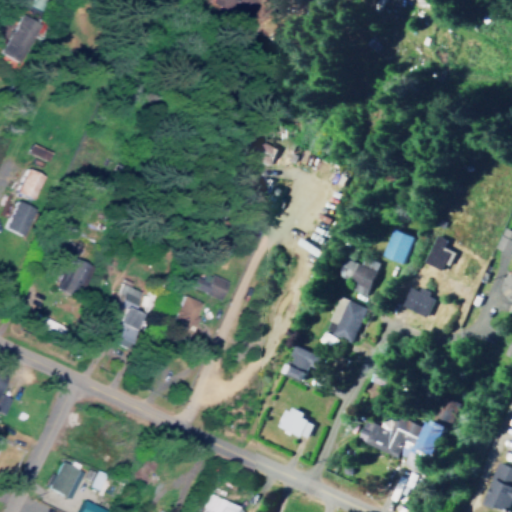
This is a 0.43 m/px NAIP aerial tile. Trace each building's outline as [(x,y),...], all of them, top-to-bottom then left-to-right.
[(203,0),(203,1),(242,16),(248,1),(244,0),(203,0)] [(28,19),(9,12),(0,37),(0,38),(18,46),(28,19)] [(265,164),(272,146),(238,132),(231,149),(265,164)] [(9,191),(26,199),(37,174),(20,166),(9,191)] [(0,224),(0,228),(16,234),(26,206),(9,200),(0,224)] [(492,248),(509,253),(511,244),(511,230),(499,226),(492,248)] [(409,234),(387,228),(380,255),(401,261),(409,234)] [(439,245),(443,239),(433,233),(419,260),(437,269),(447,249),(439,245)] [(87,265),(69,258),(74,245),(57,238),(48,260),(59,265),(52,280),(77,290),(87,265)] [(333,274),(351,281),(348,288),(362,294),(372,270),(341,256),(333,274)] [(511,267),(499,274),(510,294),(511,292),(511,267)] [(187,275),(183,287),(217,297),(222,279),(205,274),(203,280),(187,275)] [(104,334),(121,341),(133,312),(130,311),(138,292),(119,285),(114,297),(110,295),(101,317),(110,320),(104,334)] [(397,305),(422,315),(431,294),(415,287),(414,289),(405,285),(397,305)] [(196,302),(177,294),(173,304),(170,303),(163,319),(185,329),(196,302)] [(321,329),(347,340),(361,305),(335,295),(321,329)] [(279,371),(297,379),(304,363),(310,365),(315,354),(290,343),(285,355),(286,355),(279,371)] [(422,428),(394,413),(390,421),(380,416),(375,424),(362,418),(353,435),(400,460),(401,459),(418,468),(441,423),(446,425),(457,403),(440,394),(422,428)] [(274,426),(303,437),(308,421),(297,417),(299,411),(282,404),(274,426)] [(66,496),(77,469),(54,460),(49,473),(44,471),(39,484),(66,496)] [(507,511),(511,499),(511,467),(493,461),(479,504),(503,511),(507,511)] [(83,484),(92,489),(99,474),(82,466),(77,477),(85,480),(83,484)] [(194,511),(241,511),(202,494),(194,511)] [(72,511),(100,511),(102,509),(78,499),(72,511)]
